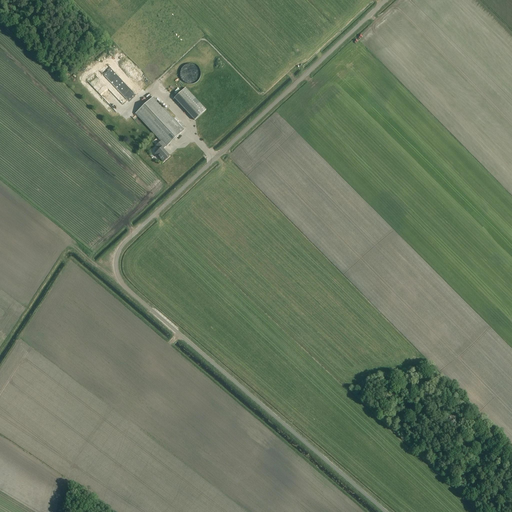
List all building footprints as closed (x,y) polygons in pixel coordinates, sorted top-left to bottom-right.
[(98,70),(113,85),(119,80),(104,64),(98,70)] [(102,97),(108,92),(101,84),(95,90),(102,97)] [(174,99),(195,120),(206,110),(185,88),(174,99)] [(162,141),(166,146),(167,147),(184,131),(153,97),(136,113),(162,141)] [(163,149),(166,146),(162,141),(157,146),(160,150),(155,154),(158,158),(159,157),(164,162),(170,157),(163,149)]
